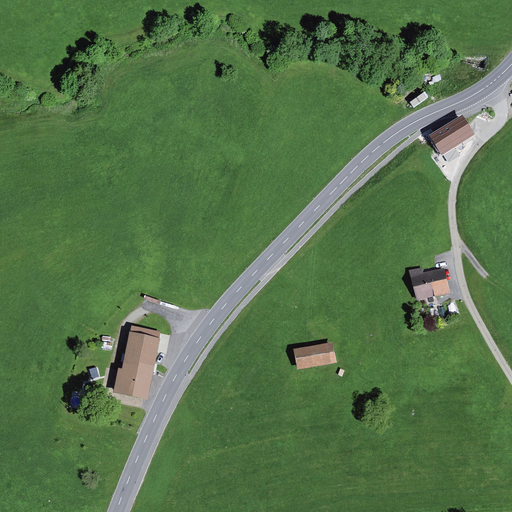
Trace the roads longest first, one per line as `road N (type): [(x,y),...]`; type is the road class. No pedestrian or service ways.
road 1 (secondary): [(499,77),(386,139),(213,316),(187,352),(116,511)]
road 2 (unclassified): [(499,77),(498,121),(459,170),(451,202),(467,299),(511,378)]
